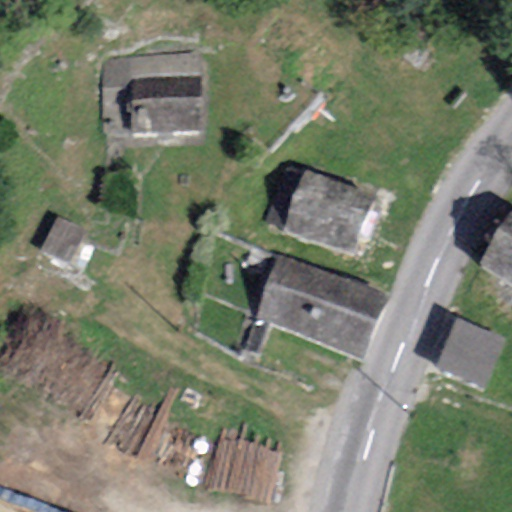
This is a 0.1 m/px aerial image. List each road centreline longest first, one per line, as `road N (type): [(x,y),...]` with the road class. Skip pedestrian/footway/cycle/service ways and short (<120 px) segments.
road 1 (tertiary): [(356,511),(387,383),(425,276),(471,188),(511,132)]
road 2 (track): [(387,383),(511,415)]
